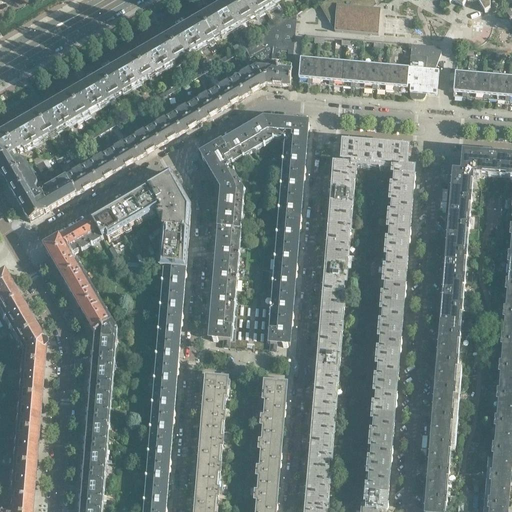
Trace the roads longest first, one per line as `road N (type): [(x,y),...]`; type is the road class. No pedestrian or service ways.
road 1 (residential): [(288,511),(322,131)]
road 2 (residential): [(437,140),(407,511)]
road 3 (residential): [(179,154),(204,202),(179,511)]
road 4 (residential): [(55,511),(67,341),(16,249)]
road 5 (residential): [(0,119),(215,0)]
road 6 (residential): [(179,154),(16,249)]
road 7 (residential): [(323,111),(256,108),(179,154)]
road 8 (tertiary): [(0,78),(135,0)]
